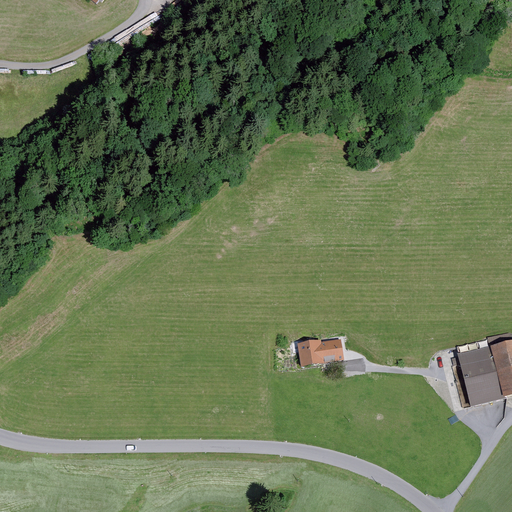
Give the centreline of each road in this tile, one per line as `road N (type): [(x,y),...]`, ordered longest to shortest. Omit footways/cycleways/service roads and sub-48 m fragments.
road 1 (unclassified): [(433,511),(396,485),(320,455),(80,448),(0,437)]
road 2 (unclassified): [(0,65),(64,61),(135,22),(144,0)]
